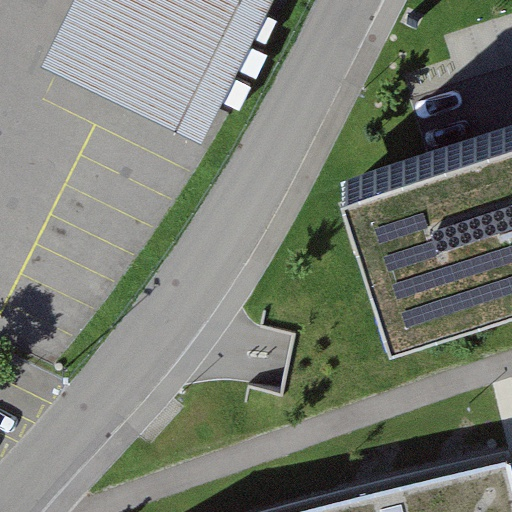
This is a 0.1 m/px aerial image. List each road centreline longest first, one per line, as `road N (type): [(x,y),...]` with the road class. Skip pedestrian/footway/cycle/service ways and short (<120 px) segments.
road 1 (residential): [(27,482),(168,315),(246,202),(352,0)]
road 2 (residential): [(27,482),(60,508),(99,508),(511,367)]
